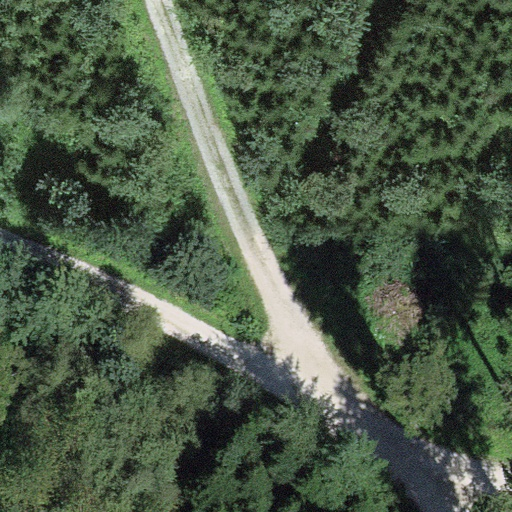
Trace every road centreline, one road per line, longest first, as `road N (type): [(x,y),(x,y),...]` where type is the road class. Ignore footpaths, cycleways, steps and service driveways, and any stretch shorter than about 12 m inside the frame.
road 1 (track): [(365,431),(260,255),(157,0)]
road 2 (track): [(0,238),(222,345),(365,431)]
road 3 (track): [(365,431),(511,500)]
